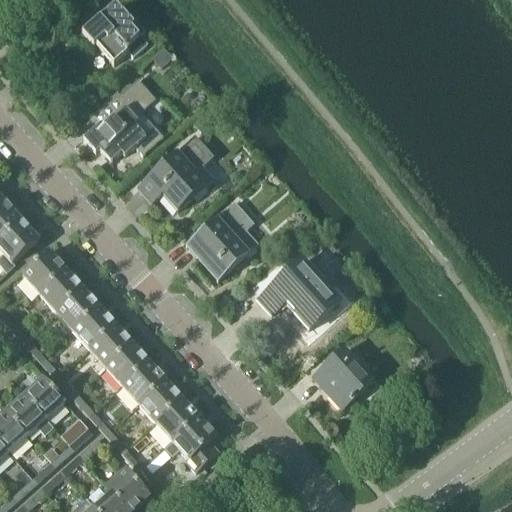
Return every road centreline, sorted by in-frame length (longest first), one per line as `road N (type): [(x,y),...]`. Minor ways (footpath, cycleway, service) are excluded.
road 1 (residential): [(341,511),(0,123)]
road 2 (residential): [(397,511),(511,428)]
